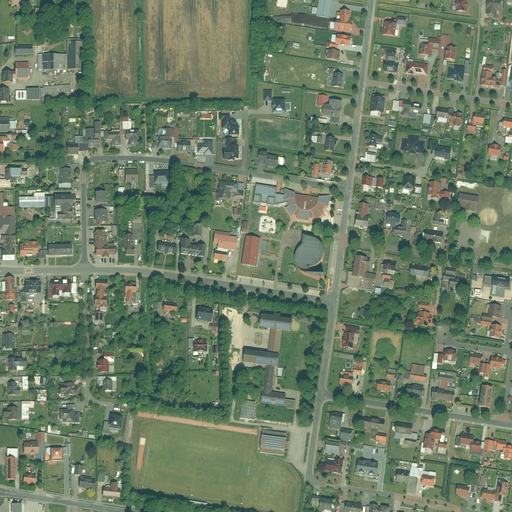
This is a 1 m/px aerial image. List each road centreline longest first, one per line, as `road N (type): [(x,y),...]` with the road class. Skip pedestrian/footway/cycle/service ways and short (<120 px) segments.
road 1 (residential): [(241,174),(94,158),(85,165),(84,270)]
road 2 (residential): [(84,270),(333,302)]
road 3 (residential): [(319,395),(504,424)]
road 4 (residential): [(84,270),(87,390),(120,408)]
road 5 (residential): [(362,83),(511,105)]
road 6 (tertiary): [(0,492),(127,511)]
